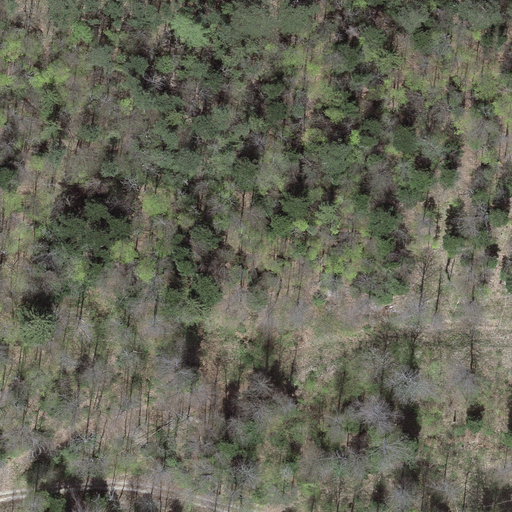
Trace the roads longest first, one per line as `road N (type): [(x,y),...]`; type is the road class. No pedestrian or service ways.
road 1 (track): [(0,478),(36,452),(296,359),(397,338),(511,339)]
road 2 (track): [(246,511),(136,486),(0,491)]
